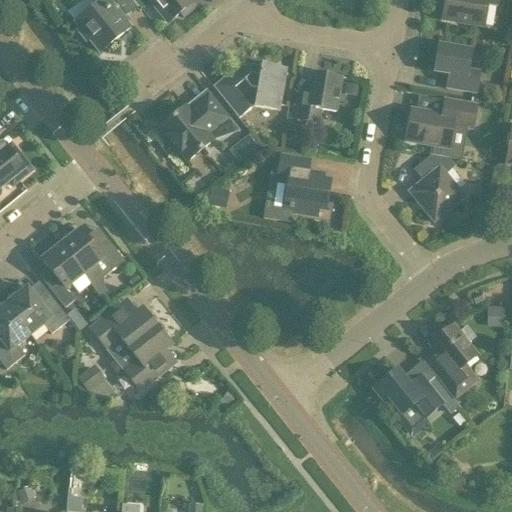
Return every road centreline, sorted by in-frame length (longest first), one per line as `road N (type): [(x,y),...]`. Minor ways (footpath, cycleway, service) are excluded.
road 1 (tertiary): [(280,400),(97,169)]
road 2 (residential): [(430,281),(369,197),(383,91),(377,62)]
road 3 (residential): [(280,400),(430,281)]
road 4 (tertiary): [(97,169),(0,49)]
road 5 (tertiary): [(370,511),(280,400)]
road 6 (residential): [(162,80),(232,22),(266,13)]
road 7 (residential): [(377,62),(351,40),(288,29),(266,13)]
road 8 (residential): [(0,244),(97,169)]
